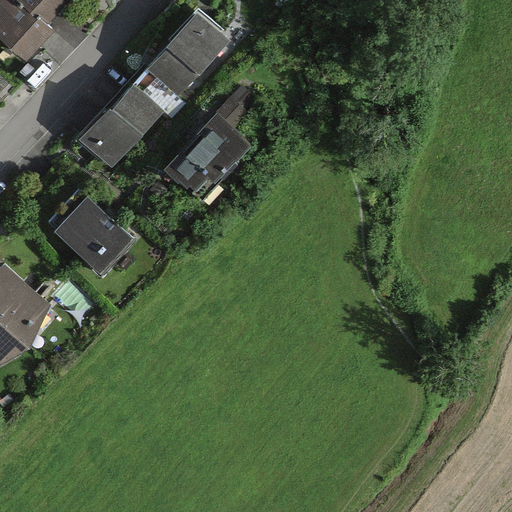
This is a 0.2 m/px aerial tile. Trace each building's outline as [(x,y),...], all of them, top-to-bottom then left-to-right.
[(0,0),(0,44),(25,66),(52,34),(13,0),(0,0)] [(69,0),(14,0),(45,27),(69,0)] [(76,140),(111,172),(231,44),(196,12),(76,140)] [(258,107),(241,91),(161,177),(189,203),(204,187),(212,194),(248,155),(229,137),(258,107)] [(97,280),(133,246),(80,191),(44,225),(97,280)] [(0,262),(0,311),(27,339),(46,303),(4,261),(0,262)] [(0,355),(27,339),(0,311),(0,355)]
